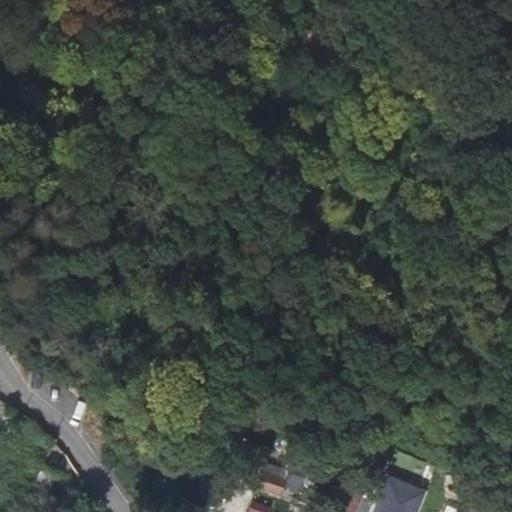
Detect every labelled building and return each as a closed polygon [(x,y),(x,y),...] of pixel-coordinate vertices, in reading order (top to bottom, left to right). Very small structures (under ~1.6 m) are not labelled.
[(0,437),(17,412),(0,400),(0,437)] [(283,492),(285,471),(277,470),(277,461),(255,459),(253,489),(283,492)] [(32,511),(54,474),(36,464),(26,482),(15,501),(32,511)] [(419,511),(427,492),(386,476),(371,511),(419,511)] [(264,511),(265,503),(245,501),(244,511),(264,511)]
